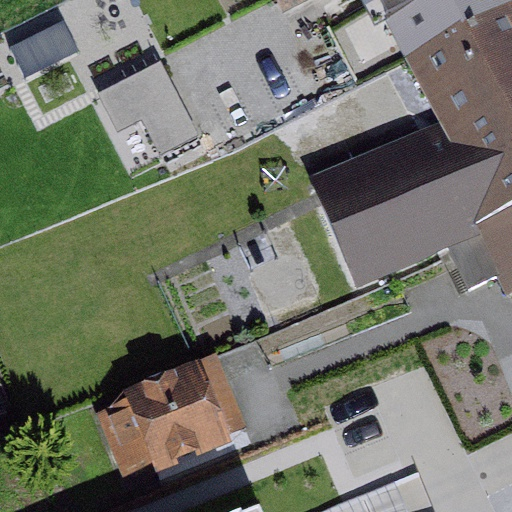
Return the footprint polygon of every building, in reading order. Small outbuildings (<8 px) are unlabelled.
[(376,0),(407,60),(400,64),(400,67),(409,62),(499,14),(491,0),(277,0),(294,31),(352,0),(376,0)] [(409,62),(400,67),(414,93),(423,89),(460,159),(327,216),(355,285),(447,247),(472,236),(471,233),(511,211),(511,37),(500,16),(499,14),(409,62)] [(196,138),(159,67),(124,85),(161,157),(196,138)] [(509,295),(511,293),(511,211),(471,233),(472,236),(447,247),(469,291),(500,276),(509,295)] [(242,429),(213,359),(189,367),(192,376),(103,412),(125,468),(152,457),(155,464),(242,429)]
